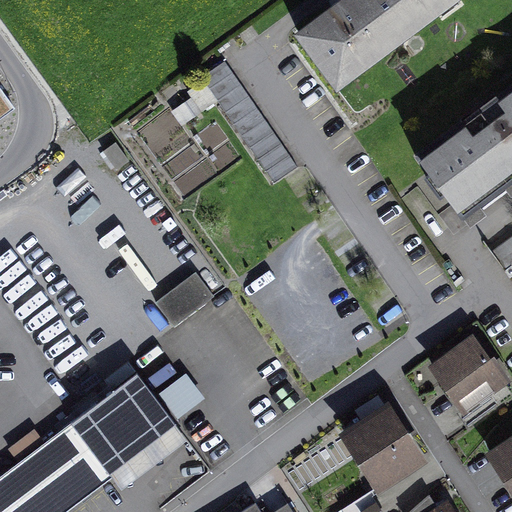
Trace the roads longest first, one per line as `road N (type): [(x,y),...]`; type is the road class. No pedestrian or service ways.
road 1 (residential): [(196,511),(386,365)]
road 2 (residential): [(386,365),(481,511)]
road 3 (unclassified): [(0,50),(33,96),(37,122),(30,145),(0,174)]
road 4 (residential): [(386,365),(492,287)]
